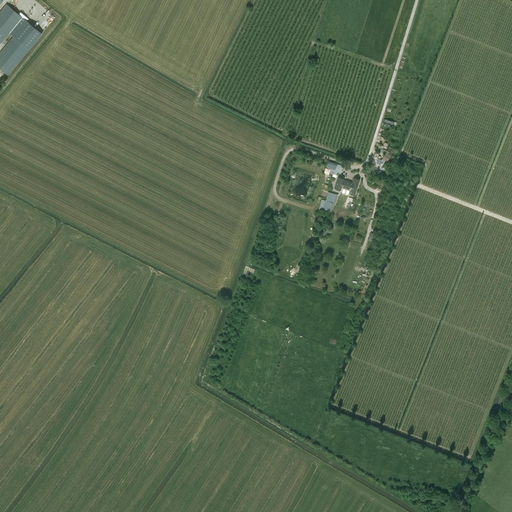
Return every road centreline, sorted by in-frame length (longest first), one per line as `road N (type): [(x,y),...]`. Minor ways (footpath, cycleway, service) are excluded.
road 1 (unclassified): [(366,169),(414,0)]
road 2 (unclassified): [(452,511),(511,378)]
